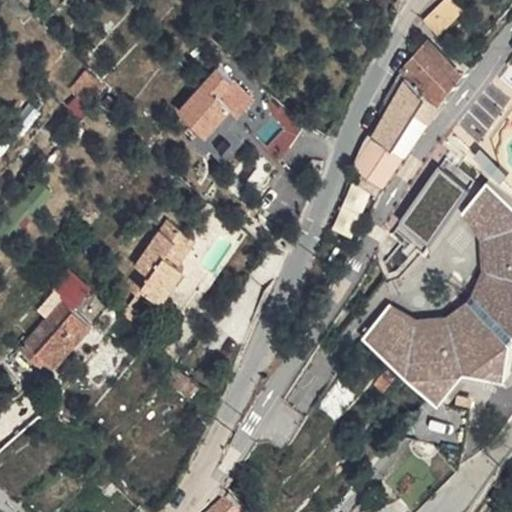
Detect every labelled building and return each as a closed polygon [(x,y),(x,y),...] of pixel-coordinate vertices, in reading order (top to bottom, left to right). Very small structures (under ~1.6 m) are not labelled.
[(461,0),(444,0),(428,15),(442,30),(468,7),(461,0)] [(444,93),(466,69),(432,38),(412,62),(444,93)] [(184,129),(228,168),(280,110),(222,59),(179,108),(192,119),(184,129)] [(511,66),(509,65),(461,133),(500,161),(511,170),(511,66)] [(428,115),(439,95),(414,73),(384,134),(406,143),(422,114),(428,115)] [(511,207),(487,186),(464,214),(485,244),(487,263),(511,231),(511,207)] [(7,222),(16,233),(47,203),(36,192),(7,222)] [(148,258),(132,276),(153,291),(160,284),(169,290),(190,267),(194,263),(182,252),(202,230),(183,212),(169,228),(167,225),(142,252),(148,258)] [(398,264),(417,240),(399,225),(385,253),(398,264)] [(435,328),(396,376),(429,395),(441,405),(466,376),(500,334),(505,328),(511,320),(511,231),(487,263),(488,277),(476,304),(473,311),(450,326),(435,328)] [(27,349),(45,364),(54,353),(62,360),(92,321),(67,299),(27,349)] [(383,318),(359,347),(396,376),(435,328),(412,331),(383,318)] [(511,342),(500,334),(466,376),(503,378),(511,342)] [(425,399),(429,395),(396,376),(425,399)] [(438,409),(441,405),(429,395),(425,399),(438,409)] [(433,511),(477,470),(458,452),(435,476),(406,511),(433,511)] [(406,511),(435,476),(397,511),(406,511)] [(244,511),(234,501),(222,511),(244,511)]
